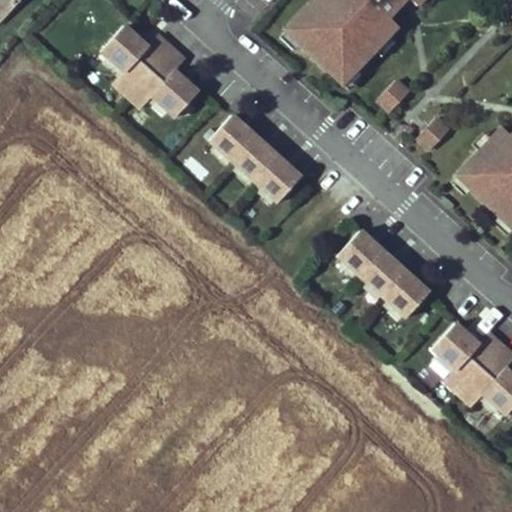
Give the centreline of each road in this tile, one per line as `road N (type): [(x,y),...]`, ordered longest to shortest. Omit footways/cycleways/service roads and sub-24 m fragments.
road 1 (residential): [(220,0),(201,21),(511,298)]
road 2 (track): [(363,166),(274,258)]
